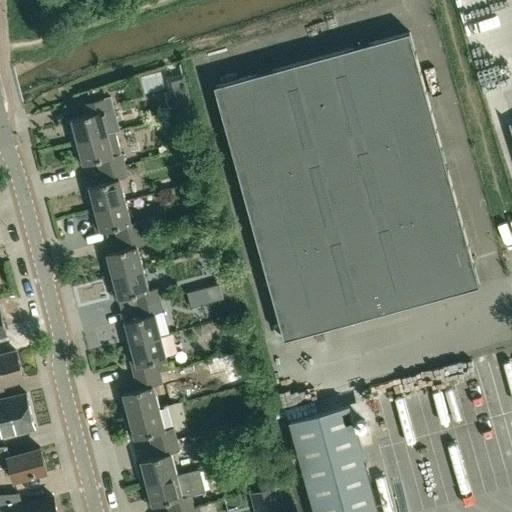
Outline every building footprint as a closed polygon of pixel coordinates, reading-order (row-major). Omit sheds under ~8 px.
[(285,337),(480,284),(410,31),(215,85),(285,337)] [(85,114),(66,119),(72,142),(107,132),(115,130),(120,129),(111,95),(82,102),(85,114)] [(107,132),(72,142),(78,164),(96,159),(99,170),(124,164),(121,153),(115,130),(107,132)] [(89,209),(125,199),(119,178),(127,176),(124,164),(99,170),(102,181),(83,186),(89,209)] [(117,237),(142,231),(139,220),(131,222),(125,199),(89,209),(95,231),(114,226),(117,237)] [(107,276),(143,266),(137,245),(145,243),(142,231),(117,237),(120,248),(101,253),(107,276)] [(143,266),(107,276),(113,298),(131,293),(134,304),(159,298),(156,287),(149,289),(143,266)] [(431,314),(455,306),(451,297),(428,306),(431,314)] [(125,344),(161,334),(170,332),(164,311),(163,311),(159,298),(134,304),(137,315),(119,320),(125,344)] [(134,377),(159,370),(156,359),(167,357),(161,334),(125,344),(134,377)] [(0,386),(25,380),(16,349),(0,353),(0,386)] [(123,416),(160,406),(154,384),(162,381),(159,370),(134,377),(137,388),(117,393),(123,416)] [(0,435),(35,427),(27,392),(0,398),(0,435)] [(379,511),(349,404),(290,420),(315,511),(379,511)] [(151,445),(176,438),(173,426),(165,428),(160,406),(123,416),(129,438),(148,433),(151,445)] [(177,473),(172,451),(179,449),(176,438),(151,445),(154,456),(135,460),(141,483),(177,473)] [(47,472),(41,447),(9,456),(7,446),(0,445),(0,466),(11,466),(15,481),(47,472)] [(177,473),(141,483),(147,505),(165,501),(168,511),(194,505),(191,494),(206,490),(200,467),(177,473)] [(256,505),(278,499),(274,484),(252,490),(256,505)] [(13,511),(57,511),(53,495),(12,506),(13,511)]
